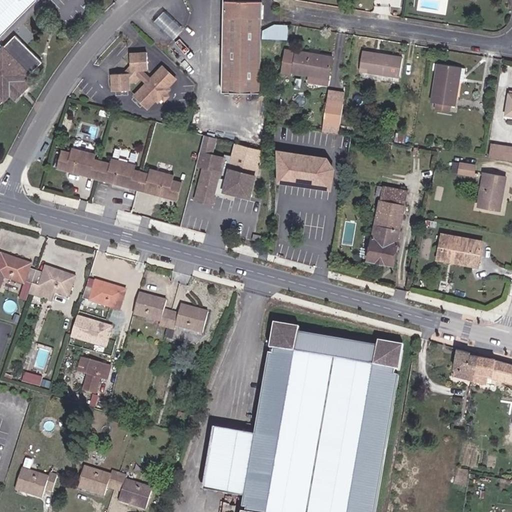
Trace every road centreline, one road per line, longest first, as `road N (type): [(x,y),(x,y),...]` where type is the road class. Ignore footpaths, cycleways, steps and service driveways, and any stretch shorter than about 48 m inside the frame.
road 1 (secondary): [(508,339),(4,204)]
road 2 (residential): [(4,204),(55,93),(144,0)]
